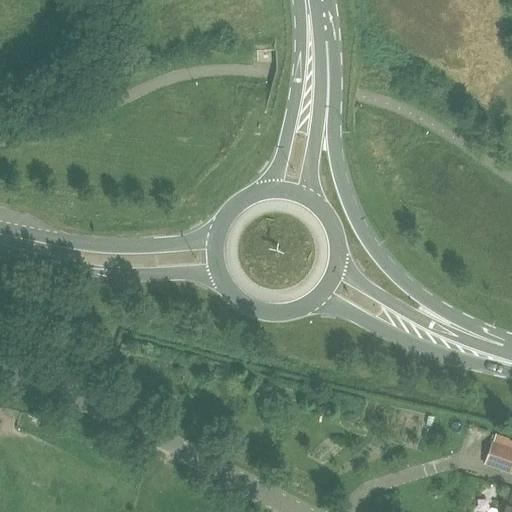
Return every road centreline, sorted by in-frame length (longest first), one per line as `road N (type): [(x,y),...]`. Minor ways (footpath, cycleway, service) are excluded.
road 1 (primary): [(499,350),(401,281),(368,242),(342,185),(333,75),(320,40)]
road 2 (unclassified): [(297,511),(47,385),(0,371)]
road 3 (tertiary): [(0,254),(85,273),(219,280)]
road 4 (tertiary): [(217,233),(187,244),(109,248),(0,230)]
road 5 (primary): [(315,303),(439,355),(511,373)]
road 6 (primary): [(302,0),(292,114),(281,165),(264,192)]
road 7 (primary): [(499,350),(392,307),(339,263)]
road 8 (primary): [(312,201),(320,40)]
